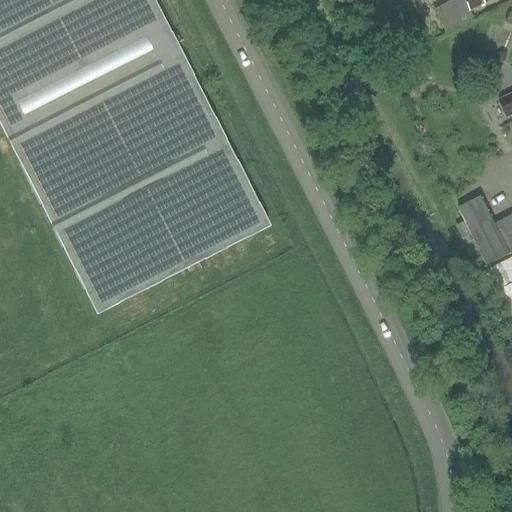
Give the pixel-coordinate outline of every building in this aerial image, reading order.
[(0,0),(0,127),(96,316),(269,228),(152,0),(0,0)] [(469,12),(492,0),(454,0),(446,4),(456,28),(473,19),(469,12)] [(395,88),(422,74),(412,55),(385,69),(395,88)] [(511,95),(499,101),(508,118),(511,116),(511,95)] [(511,216),(496,225),(482,197),(460,209),(466,222),(457,226),(466,244),(475,240),(489,266),(511,253),(511,216)] [(511,284),(511,259),(488,272),(499,292),(511,284)]
